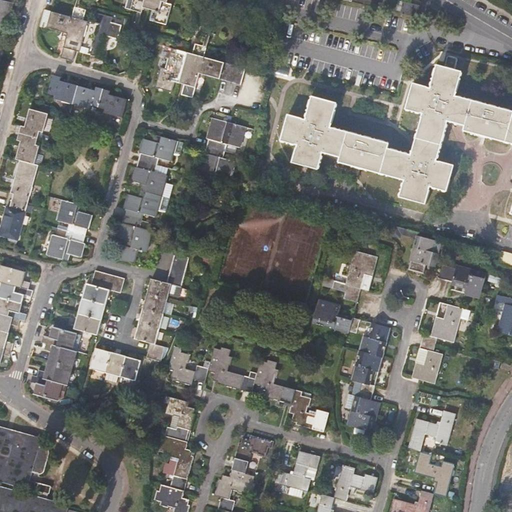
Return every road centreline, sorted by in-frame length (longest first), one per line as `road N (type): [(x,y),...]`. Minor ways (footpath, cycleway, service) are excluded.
road 1 (residential): [(5,392),(46,279),(89,266),(100,251),(133,121)]
road 2 (residential): [(107,511),(112,484),(105,460),(5,392)]
road 3 (residential): [(390,465),(406,402),(394,379),(410,319)]
road 4 (residential): [(133,121),(137,100),(125,85),(19,57)]
road 5 (residential): [(252,423),(390,465)]
road 6 (residential): [(133,121),(192,134),(197,113),(225,109),(248,93)]
